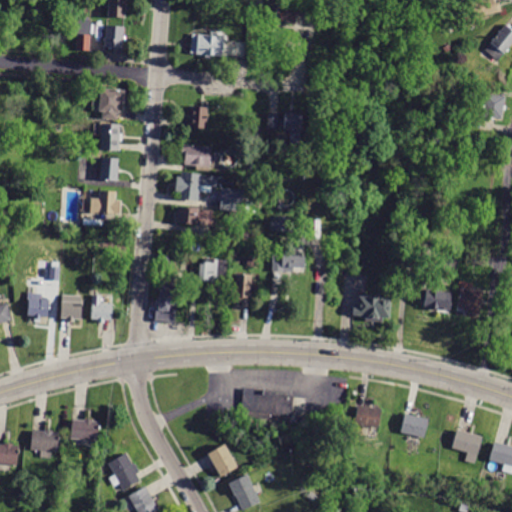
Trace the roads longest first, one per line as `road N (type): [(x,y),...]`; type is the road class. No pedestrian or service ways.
road 1 (residential): [(200,511),(145,414),(136,376),(163,0)]
road 2 (tertiary): [(511,396),(400,365),(253,351),(135,359),(0,393)]
road 3 (residential): [(0,62),(326,92)]
